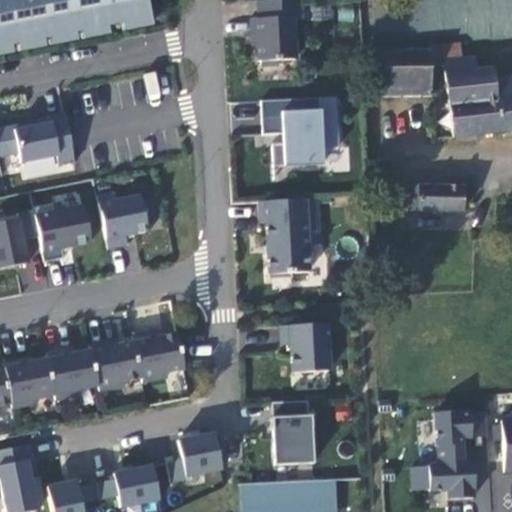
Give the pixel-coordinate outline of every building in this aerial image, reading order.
[(0,0),(0,55),(151,23),(146,0),(0,0)] [(299,0),(287,0),(253,1),(248,62),(295,61),(299,0)] [(426,42),(367,37),(365,83),(427,85),(426,61),(426,42)] [(426,42),(426,61),(446,61),(448,128),(511,125),(511,72),(487,73),(486,64),(468,65),(467,57),(456,57),(456,38),(426,39),(426,42)] [(338,146),(335,96),(257,100),(260,135),(274,132),(279,167),(322,166),(321,150),(338,146)] [(69,163),(64,112),(47,115),(47,119),(7,130),(14,164),(54,157),(53,166),(69,163)] [(402,207),(421,206),(462,207),(461,179),(402,180),(402,207)] [(148,231),(141,194),(93,201),(106,250),(128,248),(126,236),(148,231)] [(319,243),(318,198),(256,200),(263,275),(308,273),(307,245),(319,243)] [(91,242),(83,204),(29,212),(40,260),(62,257),(61,250),(91,242)] [(0,270),(26,264),(18,219),(0,221),(0,270)] [(327,323),(281,324),(279,344),(285,344),(287,373),(329,372),(327,323)] [(182,372),(177,331),(124,341),(136,380),(182,372)] [(136,380),(124,341),(87,349),(95,388),(136,380)] [(95,388),(87,349),(39,358),(49,398),(95,388)] [(49,398),(39,358),(0,365),(0,382),(5,407),(49,398)] [(310,403),(270,402),(270,415),(263,417),(265,466),(311,464),(310,403)] [(485,410),(428,412),(432,461),(422,462),(422,491),(440,493),(439,501),(475,498),(472,463),(461,462),(463,443),(488,441),(485,410)] [(511,412),(494,414),(502,474),(511,474),(511,412)] [(223,469),(216,433),(172,439),(175,461),(164,463),(171,481),(223,469)] [(31,445),(0,448),(0,511),(13,511),(43,506),(39,485),(31,445)] [(159,498),(152,466),(106,470),(116,510),(159,498)] [(97,501),(92,477),(39,485),(44,511),(82,511),(81,505),(97,501)] [(337,511),(338,479),(237,483),(239,511),(337,511)]
